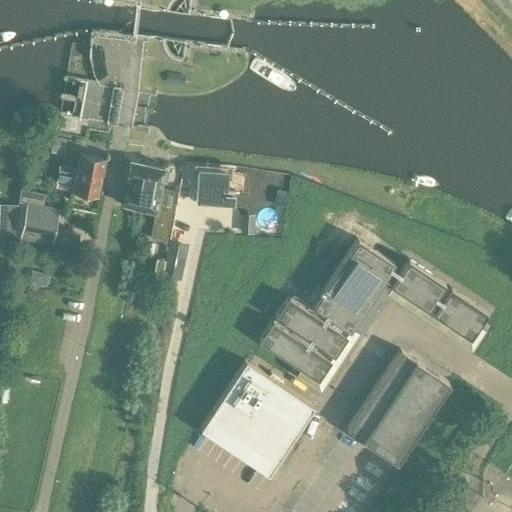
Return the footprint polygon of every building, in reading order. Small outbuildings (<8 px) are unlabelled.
[(184,74),(168,72),(167,82),(183,84),(184,74)] [(66,137),(53,134),(49,151),(63,153),(66,137)] [(73,184),(72,191),(97,195),(105,158),(79,153),(76,169),(60,166),(57,181),(73,184)] [(131,178),(130,183),(159,188),(161,181),(165,182),(167,173),(162,172),(164,166),(129,160),(126,178),(131,178)] [(226,190),(227,168),(198,166),(196,201),(233,203),(234,190),(226,190)] [(159,188),(130,183),(129,187),(124,186),(121,204),(155,210),(150,238),(165,241),(175,191),(159,188)] [(21,238),(50,243),(57,209),(27,203),(21,238)] [(0,204),(0,249),(9,250),(16,205),(0,204)] [(311,306),(349,332),(352,327),(358,331),(390,282),(384,278),(394,263),(356,238),(311,306)] [(390,285),(428,310),(445,284),(407,259),(390,285)] [(44,290),(26,286),(24,296),(42,300),(44,290)] [(432,313),(470,338),(487,312),(449,287),(432,313)] [(287,296),(258,340),(317,379),(346,335),(287,296)] [(346,429),(396,462),(449,382),(399,348),(346,429)] [(245,359),(199,428),(268,474),(313,406),(245,359)]
